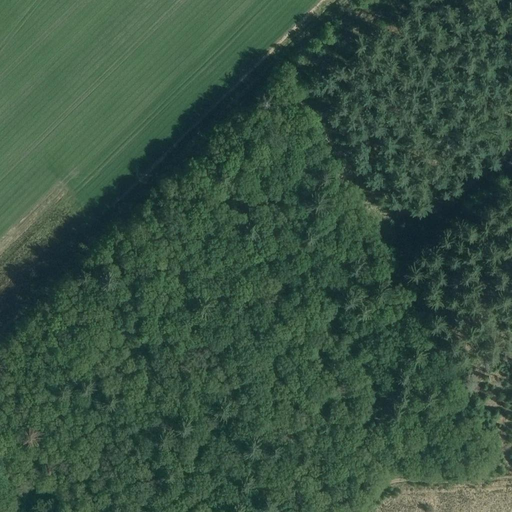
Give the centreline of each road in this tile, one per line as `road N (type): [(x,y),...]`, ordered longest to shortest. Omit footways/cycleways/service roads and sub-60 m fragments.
road 1 (track): [(0,337),(344,0)]
road 2 (track): [(511,476),(394,477),(356,511)]
